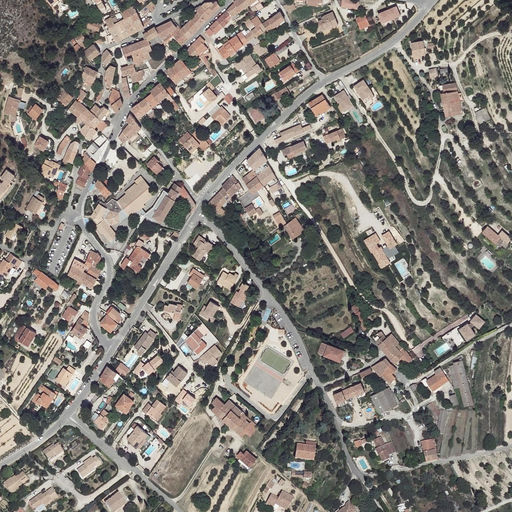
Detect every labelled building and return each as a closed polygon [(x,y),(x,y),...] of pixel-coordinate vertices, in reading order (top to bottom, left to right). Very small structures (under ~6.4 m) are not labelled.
[(44,0),(55,10),(65,0),(44,0)] [(246,0),(237,0),(234,3),(235,4),(239,10),(249,4),(246,0)] [(258,0),(246,0),(249,4),(250,6),(254,4),(256,7),(257,10),(263,6),(262,5),(260,2),(258,0)] [(212,4),(205,10),(210,15),(219,6),(216,1),(212,4)] [(291,2),(284,5),(288,11),(288,12),(295,8),(295,7),(291,2)] [(227,9),(216,20),(222,26),(223,27),(229,20),(227,17),(231,13),(232,15),(236,12),(238,14),(240,12),(239,10),(235,4),(227,9)] [(377,12),(381,22),(401,14),(396,4),(377,12)] [(134,5),(121,12),(124,17),(127,26),(129,34),(135,31),(142,27),(151,22),(148,18),(143,21),(141,18),(141,17),(138,12),(137,11),(134,5)] [(201,5),(196,10),(198,13),(205,20),(210,15),(205,10),(201,5)] [(280,11),(274,15),(278,23),(284,19),(280,11)] [(121,12),(111,18),(114,23),(124,17),(121,12)] [(198,13),(191,19),(199,28),(203,23),(205,20),(198,13)] [(265,21),(262,23),(265,27),(267,31),(278,23),(274,15),(265,21)] [(326,22),(320,25),(322,28),(324,27),(326,32),(334,28),(335,30),(340,28),(335,16),(325,20),(326,22)] [(114,23),(111,18),(108,25),(104,27),(106,32),(110,30),(112,34),(119,30),(127,26),(124,17),(114,23)] [(191,19),(185,25),(188,28),(187,29),(192,34),(199,28),(191,19)] [(171,20),(156,28),(159,34),(162,37),(170,31),(177,27),(171,20)] [(216,20),(206,30),(211,35),(215,30),(216,31),(222,26),(216,20)] [(362,20),(353,25),(357,33),(366,29),(362,20)] [(89,21),(86,27),(98,31),(100,29),(102,24),(89,21)] [(262,23),(247,33),(249,37),(265,27),(262,23)] [(127,26),(119,30),(123,37),(129,34),(127,26)] [(177,27),(170,31),(171,32),(173,34),(173,35),(181,44),(188,37),(181,29),(178,26),(177,27)] [(181,29),(188,37),(192,34),(187,29),(184,26),(181,29)] [(149,30),(145,32),(147,37),(147,38),(148,39),(159,34),(156,28),(155,27),(149,30)] [(119,30),(112,34),(114,36),(112,38),(114,42),(123,37),(119,30)] [(78,34),(72,39),(81,49),(85,46),(80,42),(83,38),(78,34)] [(159,34),(148,39),(152,49),(164,41),(163,39),(162,37),(159,34)] [(169,34),(163,39),(164,41),(173,53),(177,49),(169,39),(171,37),(169,34)] [(228,40),(222,44),(224,47),(223,48),(219,51),(224,58),(242,44),(235,35),(228,40)] [(225,36),(219,40),(222,44),(228,40),(225,36)] [(199,37),(191,45),(197,51),(198,54),(199,55),(203,52),(205,51),(207,49),(208,48),(206,46),(202,42),(199,37)] [(147,38),(121,49),(127,63),(132,61),(133,63),(147,58),(151,56),(150,56),(148,51),(151,49),(152,49),(148,39),(147,38)] [(264,40),(254,47),(256,50),(267,43),(264,40)] [(423,41),(409,42),(411,56),(418,55),(425,55),(423,41)] [(267,43),(256,50),(259,54),(269,47),(267,43)] [(93,44),(82,52),(91,63),(94,62),(91,58),(99,52),(93,44)] [(191,45),(186,50),(193,58),(198,54),(197,51),(191,45)] [(283,46),(273,52),(276,56),(285,50),(283,46)] [(101,59),(102,60),(107,63),(113,55),(112,54),(111,53),(110,53),(107,50),(104,52),(101,59)] [(273,52),(265,58),(270,69),(279,63),(276,56),(273,52)] [(181,58),(172,65),(185,80),(201,66),(194,60),(187,66),(181,58)] [(250,62),(243,67),(247,72),(246,73),(248,77),(256,72),(253,67),(257,65),(253,59),(250,61),(250,62)] [(213,76),(217,73),(207,61),(204,63),(213,76)] [(292,63),(278,72),(284,80),(298,71),(292,63)] [(133,64),(120,69),(123,75),(130,73),(135,72),(133,64)] [(106,79),(105,85),(110,86),(114,67),(109,65),(106,69),(104,77),(106,79)] [(172,65),(165,70),(178,86),(185,80),(172,65)] [(85,67),(81,77),(86,79),(93,81),(93,82),(97,72),(85,67)] [(135,72),(130,73),(133,82),(142,79),(141,75),(139,70),(135,72)] [(124,77),(121,78),(122,88),(122,91),(125,97),(130,95),(125,78),(124,77)] [(363,80),(353,87),(357,93),(359,92),(361,94),(358,95),(362,101),(368,97),(366,94),(370,92),(363,80)] [(160,82),(150,90),(152,93),(159,102),(169,94),(160,82)] [(456,85),(440,89),(442,97),(458,92),(456,85)] [(21,97),(24,89),(18,87),(15,95),(21,97)] [(168,88),(167,89),(174,97),(176,95),(170,87),(168,88)] [(285,87),(277,92),(281,98),(289,93),(285,87)] [(113,89),(107,103),(111,106),(116,111),(120,109),(119,108),(123,104),(120,98),(118,92),(113,89)] [(64,90),(58,97),(66,105),(72,98),(64,90)] [(343,91),(333,97),(337,104),(338,103),(342,109),(351,104),(343,91)] [(458,92),(442,97),(443,104),(447,120),(464,115),(461,104),(458,92)] [(152,93),(145,98),(152,108),(159,102),(152,93)] [(251,93),(245,97),(248,101),(254,97),(251,93)] [(169,94),(159,102),(164,108),(171,103),(174,100),(169,94)] [(46,95),(42,99),(47,103),(51,99),(46,95)] [(322,95),(309,104),(316,116),(329,108),(332,112),(334,110),(332,107),(330,108),(322,95)] [(231,96),(225,100),(230,107),(236,104),(231,96)] [(271,105),(275,102),(271,96),(267,98),(271,105)] [(4,110),(3,113),(9,115),(14,117),(19,104),(13,102),(14,99),(9,97),(4,110)] [(145,98),(139,103),(146,113),(152,108),(145,98)] [(174,100),(171,103),(177,110),(180,108),(174,100)] [(74,102),(68,109),(71,111),(77,105),(74,102)] [(159,102),(152,108),(157,114),(161,111),(160,110),(164,108),(159,102)] [(139,103),(131,108),(139,118),(146,113),(139,103)] [(90,110),(83,119),(87,122),(94,127),(95,126),(101,119),(95,114),(100,108),(95,104),(90,110)] [(351,104),(342,109),(344,112),(353,106),(351,104)] [(29,113),(28,115),(35,120),(40,114),(42,110),(35,105),(33,108),(31,107),(27,112),(29,113)] [(77,105),(71,111),(78,116),(84,110),(77,105)] [(100,108),(95,114),(101,119),(108,109),(104,106),(100,108)] [(260,106),(249,114),(254,122),(266,115),(260,106)] [(84,110),(78,116),(83,119),(90,110),(86,108),(84,110)] [(152,108),(146,113),(151,119),(157,114),(152,108)] [(222,108),(212,118),(215,121),(216,120),(217,119),(223,125),(231,117),(222,108)] [(479,123),(490,120),(486,108),(475,111),(479,123)] [(130,113),(127,120),(129,121),(130,121),(137,130),(141,127),(134,119),(135,119),(130,113)] [(40,114),(35,120),(40,124),(43,117),(40,114)] [(101,119),(95,126),(101,131),(107,123),(101,119)] [(127,124),(119,135),(123,140),(137,130),(130,121),(129,121),(127,120),(125,123),(127,124)] [(82,128),(82,131),(90,139),(97,130),(94,127),(87,122),(82,128)] [(300,126),(270,139),(272,144),(303,131),(300,126)] [(49,128),(47,132),(55,137),(57,133),(49,128)] [(342,130),(323,138),(326,144),(339,139),(339,141),(345,138),(342,130)] [(190,132),(180,139),(190,151),(196,147),(198,149),(200,147),(204,152),(210,148),(198,131),(193,135),(190,132)] [(57,153),(61,155),(65,146),(71,139),(67,135),(64,139),(61,142),(57,153)] [(49,142),(40,137),(35,146),(44,151),(49,142)] [(70,143),(67,149),(75,152),(77,144),(75,141),(72,141),(70,143)] [(303,142),(282,151),(284,156),(287,155),(293,152),(294,155),(295,155),(306,150),(303,142)] [(91,144),(85,152),(96,163),(101,153),(91,144)] [(260,148),(246,161),(254,171),(260,166),(263,170),(270,164),(260,148)] [(67,149),(63,162),(67,163),(68,161),(72,162),(75,152),(67,149)] [(85,157),(81,161),(84,163),(89,167),(89,168),(90,169),(92,171),(96,163),(85,152),(83,155),(85,157)] [(154,156),(147,164),(156,173),(162,166),(161,165),(158,162),(159,160),(154,156)] [(43,165),(40,171),(43,175),(50,178),(52,176),(54,177),(59,166),(51,163),(49,168),(43,165)] [(80,172),(78,175),(80,176),(87,180),(89,176),(87,175),(90,169),(89,168),(84,163),(79,172),(80,172)] [(162,166),(156,173),(160,176),(166,170),(162,166)] [(258,176),(257,177),(264,186),(277,175),(274,170),(265,178),(261,173),(258,176)] [(0,199),(2,201),(14,187),(11,185),(17,177),(10,171),(0,182),(0,199)] [(254,171),(247,177),(251,181),(257,177),(258,176),(254,171)] [(141,174),(135,179),(139,183),(144,177),(141,174)] [(80,176),(76,184),(78,185),(83,187),(87,180),(80,176)] [(233,176),(223,187),(224,188),(232,196),(239,190),(242,193),(245,192),(239,182),(238,182),(233,176)] [(59,196),(58,197),(61,200),(63,198),(69,199),(69,196),(70,192),(69,191),(73,179),(70,178),(69,177),(66,184),(66,185),(61,184),(57,195),(59,196)] [(100,203),(93,216),(96,218),(95,219),(95,220),(96,221),(96,223),(100,227),(99,228),(106,236),(107,235),(116,243),(123,236),(116,227),(126,223),(124,213),(127,210),(133,215),(141,209),(142,210),(149,203),(147,202),(156,192),(150,185),(151,184),(144,177),(139,183),(138,184),(127,192),(128,194),(120,202),(114,199),(109,204),(107,202),(104,206),(100,203)] [(102,177),(99,179),(108,187),(111,183),(106,179),(105,180),(102,177)] [(247,177),(242,180),(246,185),(254,194),(258,190),(251,181),(247,177)] [(257,177),(251,181),(258,190),(264,186),(257,177)] [(99,179),(95,185),(106,196),(111,191),(108,187),(99,179)] [(178,179),(174,183),(181,187),(182,186),(178,179)] [(157,209),(150,220),(158,225),(165,214),(166,214),(175,200),(174,199),(178,192),(181,187),(174,183),(166,194),(162,201),(158,199),(153,206),(157,209)] [(75,192),(80,195),(83,187),(78,185),(75,192)] [(181,187),(178,192),(182,198),(186,195),(185,193),(187,191),(182,186),(181,187)] [(224,188),(220,192),(228,200),(232,196),(224,188)] [(186,195),(182,198),(185,201),(184,203),(185,210),(183,212),(176,222),(177,224),(182,228),(195,207),(195,205),(195,203),(187,191),(185,193),(186,195)] [(220,192),(212,200),(220,207),(228,200),(220,192)] [(265,193),(261,196),(265,204),(270,201),(265,193)] [(29,210),(37,215),(46,199),(42,196),(40,199),(37,198),(29,210)] [(46,199),(37,215),(38,216),(40,212),(46,204),(48,200),(46,199)] [(212,200),(208,204),(210,206),(221,219),(224,217),(224,216),(227,213),(223,210),(220,207),(212,200)] [(253,206),(246,210),(248,213),(249,216),(251,218),(257,213),(253,206)] [(280,211),(272,215),(277,224),(285,220),(280,211)] [(481,217),(476,223),(483,229),(488,224),(481,217)] [(296,218),(285,227),(286,228),(294,240),(305,232),(301,226),(296,218)] [(16,222),(8,236),(17,241),(25,228),(16,222)] [(313,229),(308,222),(301,226),(305,232),(306,234),(313,229)] [(144,228),(141,233),(149,237),(152,232),(144,228)] [(489,235),(486,239),(497,250),(504,243),(488,228),(485,231),(489,235)] [(198,238),(193,246),(198,250),(192,258),(199,263),(205,254),(208,256),(214,247),(206,242),(204,244),(201,242),(202,240),(198,238)] [(130,261),(128,264),(139,271),(142,266),(138,264),(144,255),(148,257),(151,253),(140,247),(140,246),(139,245),(138,245),(136,245),(136,246),(136,248),(129,259),(128,260),(130,261)] [(75,259),(91,266),(91,265),(94,259),(95,258),(89,255),(78,250),(75,259)] [(21,259),(12,253),(8,260),(5,259),(4,261),(1,260),(0,262),(0,271),(8,276),(10,273),(15,265),(18,267),(19,268),(23,261),(20,259),(21,259)] [(75,259),(68,274),(78,280),(82,272),(87,274),(91,266),(75,259)] [(99,262),(96,267),(102,271),(104,265),(99,262)] [(13,275),(18,267),(15,265),(10,273),(13,275)] [(91,266),(87,274),(92,276),(98,279),(102,271),(96,267),(91,265),(91,266)] [(37,275),(35,279),(47,286),(48,284),(56,288),(59,284),(35,268),(33,272),(37,275)] [(224,271),(218,281),(231,288),(240,274),(237,272),(235,275),(233,278),(229,276),(230,274),(224,271)] [(82,272),(78,280),(88,284),(92,276),(87,274),(82,272)] [(196,272),(187,284),(197,290),(203,281),(199,279),(202,276),(196,272)] [(92,276),(88,284),(93,287),(98,279),(92,276)] [(45,288),(47,286),(35,279),(34,280),(45,288)] [(248,285),(245,290),(246,291),(250,294),(254,288),(248,285)] [(240,298),(236,304),(244,309),(247,304),(249,305),(255,296),(250,294),(246,291),(244,295),(242,299),(240,298)] [(202,310),(200,313),(211,320),(213,317),(217,310),(218,311),(220,307),(211,301),(205,311),(202,310)] [(165,306),(163,312),(168,313),(168,310),(175,312),(175,315),(173,321),(180,322),(182,313),(183,314),(184,309),(183,308),(183,306),(177,305),(176,306),(169,304),(168,307),(165,306)] [(356,305),(352,307),(365,327),(369,325),(356,305)] [(68,307),(62,317),(68,321),(72,315),(75,316),(77,312),(68,307)] [(112,307),(108,313),(119,322),(122,316),(119,314),(120,312),(112,307)] [(84,312),(80,318),(88,324),(89,314),(84,312)] [(106,315),(100,324),(110,332),(113,328),(116,330),(120,325),(106,315)] [(486,324),(478,316),(472,323),(473,324),(470,325),(469,325),(460,330),(467,341),(476,336),(471,329),(476,327),(480,330),(486,324)] [(80,318),(71,332),(74,334),(81,338),(82,337),(85,333),(87,329),(81,325),(82,323),(86,326),(88,324),(80,318)] [(22,323),(18,329),(23,332),(27,326),(22,323)] [(19,340),(22,342),(31,329),(27,326),(23,332),(19,340)] [(351,326),(341,333),(344,337),(353,330),(351,326)] [(18,329),(13,337),(18,340),(19,340),(23,332),(18,329)] [(31,329),(22,342),(26,344),(29,339),(31,340),(34,335),(36,332),(31,329)] [(459,335),(455,329),(443,338),(445,341),(448,338),(450,341),(459,335)] [(146,332),(135,347),(139,350),(139,351),(138,352),(139,353),(141,354),(142,354),(143,354),(158,335),(151,330),(148,333),(146,332)] [(196,330),(184,340),(188,345),(190,343),(195,350),(200,346),(198,344),(200,342),(201,342),(200,340),(203,338),(196,330)] [(460,330),(458,331),(465,342),(467,341),(460,330)] [(377,335),(372,338),(382,350),(394,342),(390,336),(388,337),(382,331),(377,335)] [(394,342),(382,350),(387,354),(401,342),(393,333),(390,336),(394,342)] [(29,339),(26,344),(30,346),(35,336),(34,335),(31,340),(29,339)] [(401,342),(387,354),(392,360),(403,349),(401,342)] [(328,345),(322,343),(319,354),(325,356),(341,361),(343,355),(341,355),(343,349),(328,345)] [(213,346),(198,358),(202,364),(206,362),(208,364),(214,360),(220,355),(213,346)] [(403,349),(392,360),(395,363),(401,358),(407,365),(413,359),(403,349)] [(480,353),(475,351),(473,358),(474,358),(471,370),(476,371),(480,353)] [(151,360),(144,365),(149,371),(155,366),(156,367),(166,359),(161,353),(151,361),(151,360)] [(385,358),(373,366),(380,378),(381,376),(385,374),(390,371),(391,365),(385,358)] [(462,361),(453,363),(454,366),(461,392),(464,404),(473,402),(462,361)] [(65,367),(57,378),(64,383),(67,378),(70,380),(77,369),(71,364),(68,368),(65,367)] [(122,364),(119,368),(127,373),(129,369),(125,366),(122,364)] [(109,366),(100,379),(108,385),(109,386),(114,380),(115,378),(113,377),(117,371),(109,366)] [(171,372),(165,380),(169,382),(170,380),(176,385),(180,380),(182,381),(189,373),(179,366),(175,371),(173,374),(171,373),(171,372)] [(454,366),(450,367),(457,393),(461,392),(454,366)] [(371,368),(361,373),(363,377),(373,372),(371,368)] [(426,378),(421,380),(425,387),(429,385),(432,391),(448,382),(440,368),(434,372),(436,376),(427,381),(426,378)] [(117,371),(113,377),(115,378),(114,380),(118,382),(122,377),(117,371)] [(390,371),(385,374),(389,382),(393,379),(394,378),(391,374),(390,371)] [(336,402),(365,392),(361,382),(332,392),(336,402)] [(412,385),(411,386),(414,391),(415,390),(431,412),(438,410),(418,384),(412,385)] [(35,397),(31,403),(35,406),(36,404),(40,406),(41,404),(47,407),(52,400),(53,401),(56,396),(45,389),(42,393),(43,394),(39,399),(35,397)] [(390,389),(385,391),(394,407),(398,405),(393,394),(390,389)] [(385,391),(378,394),(386,411),(394,407),(385,391)] [(396,393),(393,394),(398,405),(401,404),(396,393)] [(124,394),(116,405),(120,409),(127,413),(134,402),(124,394)] [(378,394),(372,396),(379,414),(386,411),(378,394)] [(216,405),(212,410),(227,423),(235,413),(240,418),(245,414),(244,414),(245,413),(230,399),(225,404),(217,397),(212,401),(216,405)] [(149,402),(142,411),(147,414),(149,412),(156,417),(160,411),(161,412),(167,405),(158,399),(153,405),(149,402)] [(106,407),(96,420),(100,423),(104,418),(108,421),(103,427),(104,429),(112,419),(110,417),(108,415),(111,411),(106,407)] [(439,417),(432,428),(435,429),(434,431),(438,433),(451,413),(445,409),(441,414),(442,415),(439,417)] [(438,410),(431,412),(437,419),(439,417),(442,415),(441,414),(438,410)] [(96,411),(91,418),(93,420),(99,413),(96,411)] [(235,413),(227,423),(241,435),(240,435),(242,438),(246,433),(250,437),(258,426),(245,414),(240,418),(235,413)] [(100,423),(99,424),(103,427),(108,421),(104,418),(100,423)] [(135,429),(128,437),(134,443),(137,440),(139,441),(144,436),(145,437),(149,433),(138,424),(135,428),(135,429)] [(137,440),(134,443),(138,446),(145,437),(144,436),(139,441),(137,440)] [(381,437),(374,441),(379,450),(382,448),(385,446),(385,445),(381,437)] [(434,440),(422,443),(427,463),(438,460),(435,450),(437,450),(434,440)] [(392,442),(385,445),(385,446),(382,448),(384,452),(379,455),(382,462),(390,458),(389,455),(397,452),(392,442)] [(54,443),(44,450),(52,462),(66,452),(59,443),(56,445),(54,443)] [(298,444),(296,457),(314,460),(316,447),(298,444)] [(241,452),(237,456),(251,467),(258,459),(249,452),(246,456),(244,454),(241,452)] [(86,464),(79,469),(85,477),(96,469),(95,467),(98,465),(100,467),(103,464),(97,456),(95,458),(93,457),(85,462),(86,464)] [(304,472),(303,478),(311,478),(311,480),(315,480),(316,477),(311,476),(312,472),(304,472)] [(9,479),(3,483),(9,491),(14,487),(16,489),(26,481),(21,473),(14,478),(10,481),(9,479)] [(269,479),(266,485),(270,487),(271,488),(275,482),(269,479)] [(38,497),(29,502),(35,511),(43,506),(44,508),(58,499),(52,490),(43,497),(39,499),(38,497)] [(272,494),(267,503),(270,505),(273,500),(277,502),(276,503),(288,510),(295,496),(283,490),(279,497),(272,494)] [(118,493),(104,504),(110,511),(115,511),(117,511),(115,509),(124,502),(118,493)] [(124,502),(115,509),(117,511),(126,504),(124,502)] [(354,511),(357,510),(349,502),(348,503),(347,503),(347,504),(347,505),(347,506),(340,511),(339,509),(335,511),(354,511)]
